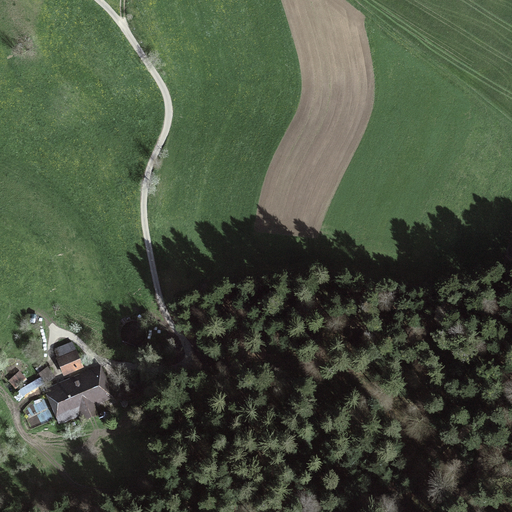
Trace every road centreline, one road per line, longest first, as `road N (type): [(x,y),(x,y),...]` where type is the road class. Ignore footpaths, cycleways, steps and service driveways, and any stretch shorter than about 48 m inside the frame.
road 1 (unclassified): [(17,410),(96,364),(169,370),(188,356),(159,295),(144,215),(147,177),(168,118),(165,92),(98,0)]
road 2 (track): [(17,410),(26,438),(78,487),(186,511)]
road 3 (track): [(350,0),(511,124)]
